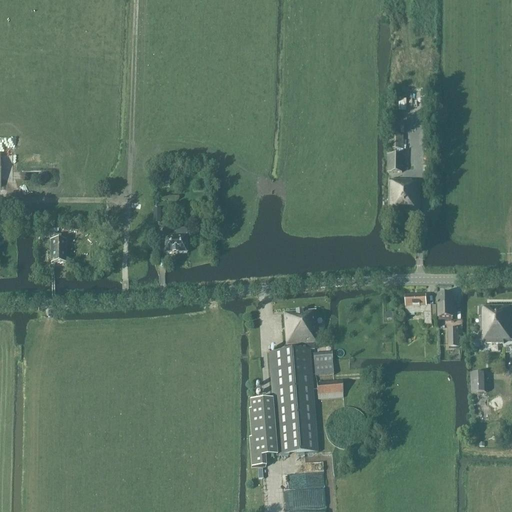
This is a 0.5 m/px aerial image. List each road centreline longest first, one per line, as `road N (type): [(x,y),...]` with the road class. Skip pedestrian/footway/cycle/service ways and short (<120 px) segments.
road 1 (tertiary): [(0,306),(511,276)]
road 2 (track): [(135,0),(128,201)]
road 3 (track): [(128,201),(0,202)]
